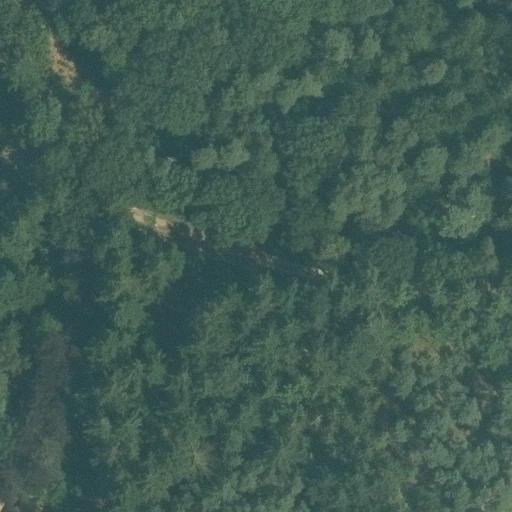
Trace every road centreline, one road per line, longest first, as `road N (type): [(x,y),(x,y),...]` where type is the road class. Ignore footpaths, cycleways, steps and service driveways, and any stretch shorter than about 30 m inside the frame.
road 1 (track): [(511,288),(392,277),(276,253),(21,165)]
road 2 (tertiary): [(0,179),(232,0)]
